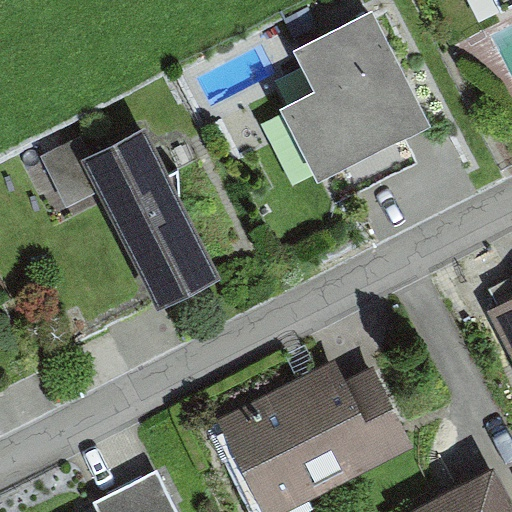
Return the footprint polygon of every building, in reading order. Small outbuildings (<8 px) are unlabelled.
[(511,0),(494,0),(501,12),(511,6),(511,0)] [(431,124),(373,11),(296,50),(316,90),(282,108),(333,208),(420,164),(406,137),(431,124)] [(223,277),(147,127),(90,155),(81,137),(42,157),(68,207),(99,191),(159,309),(223,277)] [(511,298),(487,311),(511,360),(511,298)] [(348,381),(337,359),(220,420),(267,511),(285,511),(415,445),(375,367),(348,381)] [(511,511),(511,498),(495,467),(411,511),(511,511)] [(178,511),(156,470),(93,503),(98,511),(96,511),(178,511)]
